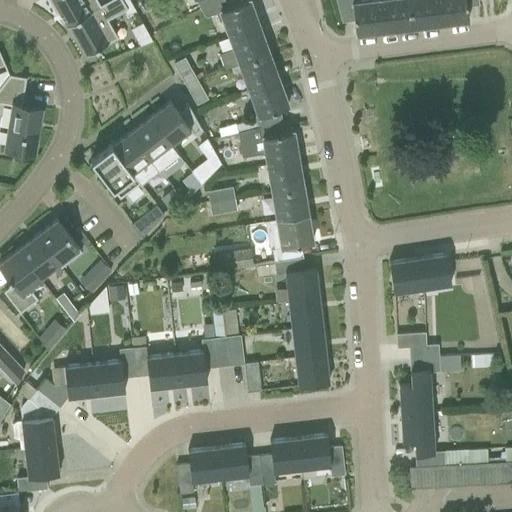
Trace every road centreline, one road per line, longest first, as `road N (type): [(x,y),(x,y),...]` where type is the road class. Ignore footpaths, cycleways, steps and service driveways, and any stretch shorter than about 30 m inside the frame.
road 1 (residential): [(367,407),(184,428),(150,447),(114,511)]
road 2 (residential): [(0,229),(54,164),(69,117),(66,82),(49,44),(0,13)]
road 3 (residential): [(511,29),(316,56)]
road 4 (residential): [(316,56),(358,245)]
road 5 (residential): [(367,407),(358,245)]
road 6 (residential): [(358,245),(511,221)]
